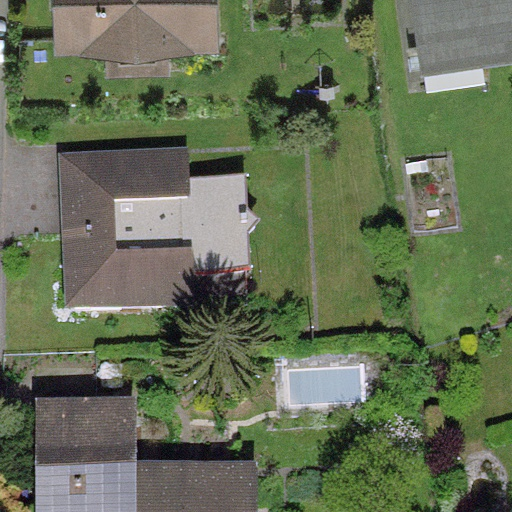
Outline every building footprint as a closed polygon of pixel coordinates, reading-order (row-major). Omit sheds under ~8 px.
[(57,0),(60,43),(203,37),(201,0),(57,0)] [(511,0),(409,0),(417,53),(511,39),(511,0)] [(241,274),(239,242),(249,231),(238,221),(237,189),(180,191),(179,161),(59,166),(65,312),(185,307),(184,277),(241,274)] [(120,480),(120,417),(40,417),(39,511),(120,511),(120,484),(151,484),(151,480),(120,480)] [(151,480),(151,484),(120,484),(120,511),(238,511),(239,480),(151,480)]
